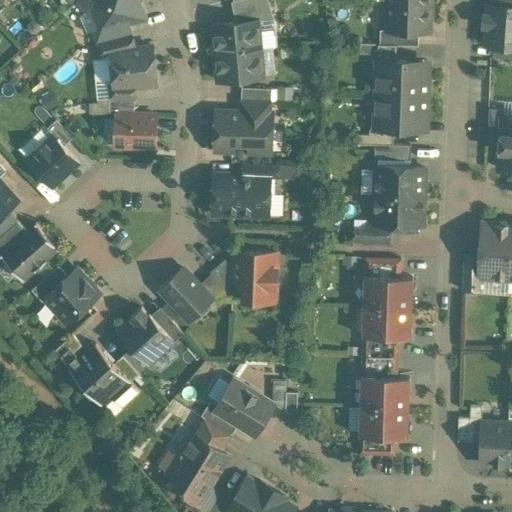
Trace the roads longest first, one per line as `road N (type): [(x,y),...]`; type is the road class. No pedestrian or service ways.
road 1 (residential): [(454,194),(446,491)]
road 2 (residential): [(191,179),(189,228),(127,285),(66,224),(121,177)]
road 3 (residential): [(461,0),(454,194)]
road 4 (residential): [(177,0),(191,61),(191,179)]
road 5 (residential): [(446,491),(359,488),(308,460)]
